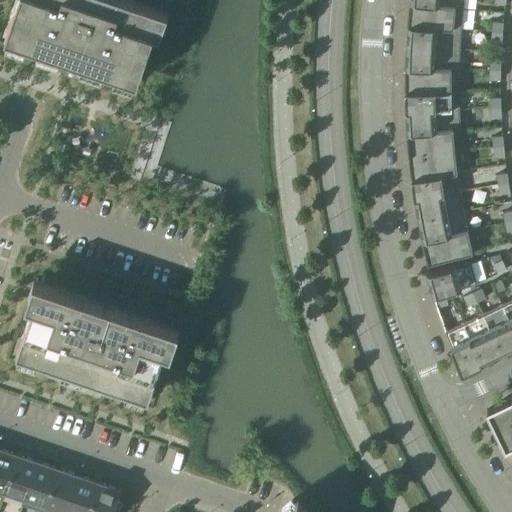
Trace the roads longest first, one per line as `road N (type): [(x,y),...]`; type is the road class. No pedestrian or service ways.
road 1 (residential): [(377,0),(374,87),(395,270),(449,410)]
road 2 (residential): [(162,481),(0,426)]
